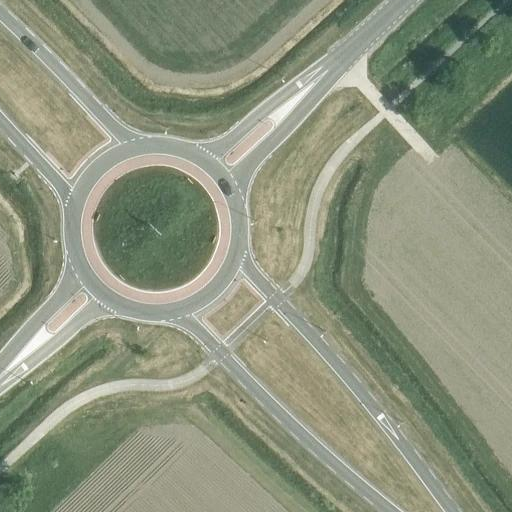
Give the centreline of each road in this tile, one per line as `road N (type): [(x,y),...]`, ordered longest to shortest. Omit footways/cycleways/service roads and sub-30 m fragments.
road 1 (secondary): [(452,511),(357,389),(237,257)]
road 2 (secondary): [(180,311),(390,511)]
road 3 (secondary): [(134,142),(0,14)]
road 4 (tertiary): [(288,103),(403,0)]
